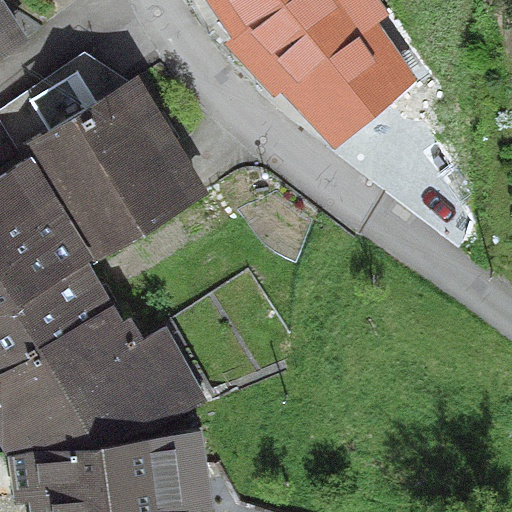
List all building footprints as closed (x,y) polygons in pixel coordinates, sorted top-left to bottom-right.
[(216,0),(238,31),(291,91),(333,133),(394,84),(359,28),(378,14),(368,0),(216,0)] [(0,55),(17,44),(0,18),(0,55)] [(0,112),(0,125),(22,162),(85,263),(195,196),(126,84),(106,97),(85,63),(86,63),(82,56),(0,112)] [(85,263),(22,162),(0,176),(0,376),(111,321),(79,267),(85,263)] [(111,321),(0,376),(0,434),(14,456),(27,455),(101,442),(151,424),(184,409),(158,361),(175,353),(162,329),(132,345),(129,339),(123,342),(111,321)] [(198,430),(101,444),(108,511),(186,511),(208,509),(198,430)] [(27,455),(34,511),(108,511),(101,444),(101,442),(27,455)]
